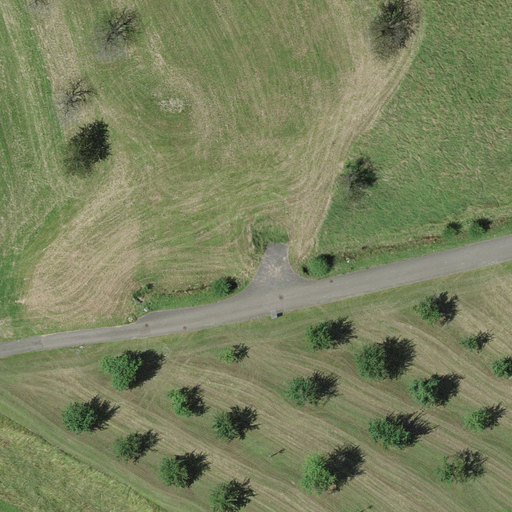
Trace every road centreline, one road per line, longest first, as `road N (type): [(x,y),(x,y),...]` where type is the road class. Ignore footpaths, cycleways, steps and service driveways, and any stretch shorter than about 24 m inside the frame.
road 1 (residential): [(161,324),(511,250)]
road 2 (track): [(0,356),(161,324)]
